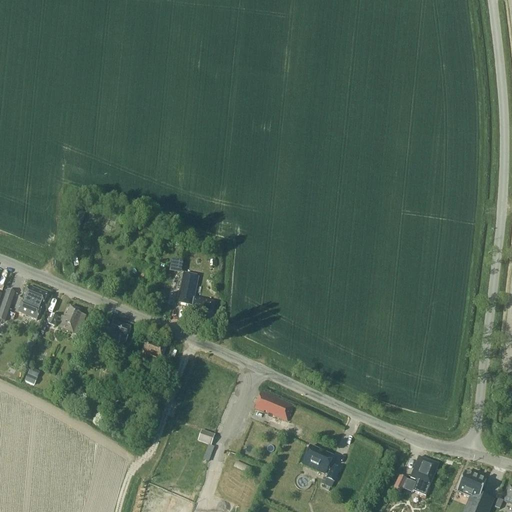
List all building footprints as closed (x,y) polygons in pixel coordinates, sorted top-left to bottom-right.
[(174,273),(181,274),(183,263),(177,262),(174,273)] [(209,324),(214,303),(194,298),(198,277),(183,274),(177,304),(189,306),(186,319),(209,324)] [(28,288),(19,310),(18,314),(36,322),(37,319),(46,295),(28,288)] [(7,290),(0,310),(0,320),(5,322),(15,293),(7,290)] [(78,335),(86,316),(78,313),(79,310),(70,306),(69,310),(67,309),(59,328),(70,333),(70,331),(78,335)] [(57,317),(50,315),(47,324),(54,327),(57,317)] [(125,344),(131,328),(113,322),(107,338),(108,338),(106,347),(116,350),(119,342),(125,344)] [(92,358),(95,349),(94,348),(99,335),(89,331),(84,345),(85,346),(82,354),(92,358)] [(162,359),(166,349),(145,341),(141,351),(142,351),(139,359),(158,366),(161,359),(162,359)] [(35,382),(39,372),(30,368),(26,379),(35,382)] [(107,402),(108,400),(113,385),(103,381),(101,389),(107,392),(105,397),(100,395),(98,399),(107,402)] [(254,409),(287,421),(293,406),(261,393),(254,409)] [(211,446),(214,436),(201,431),(198,441),(211,446)] [(213,447),(208,445),(203,461),(208,463),(213,447)] [(332,466),(331,467),(329,466),(333,457),(310,447),(303,461),(326,472),(327,470),(329,472),(326,479),(334,483),(339,470),(332,466)] [(417,481),(415,486),(412,492),(425,497),(428,491),(438,465),(418,458),(410,478),(417,481)] [(464,473),(456,492),(473,500),(474,500),(469,511),(489,511),(494,501),(480,496),(481,493),(486,482),(464,473)] [(401,491),(406,480),(399,477),(394,488),(401,491)] [(503,502),(511,506),(511,505),(511,488),(509,487),(503,502)] [(502,501),(498,499),(494,508),(499,510),(502,501)]
